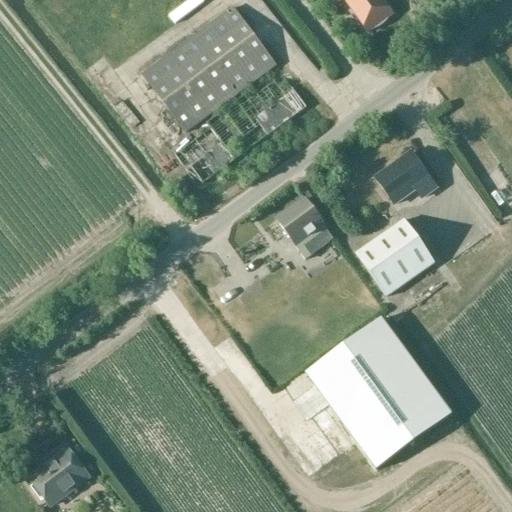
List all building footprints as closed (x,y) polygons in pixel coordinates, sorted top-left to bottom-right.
[(343,0),(369,34),(373,31),(380,27),(389,19),(392,16),(380,0),(343,0)] [(236,101),(235,99),(276,68),(233,9),(141,76),(185,135),(220,109),(222,113),(206,124),(208,128),(174,156),(198,189),(307,109),(279,72),(240,99),(236,101)] [(416,193),(422,201),(436,191),(410,154),(376,180),(396,208),(416,193)] [(307,198),(276,222),(296,247),(325,225),(307,198)] [(404,222),(356,256),(385,299),(434,265),(404,222)] [(152,320),(66,381),(158,511),(281,511),(193,386),(161,445),(154,417),(139,421),(154,429),(135,442),(122,424),(118,425),(113,404),(143,396),(138,406),(149,412),(146,402),(167,387),(164,373),(180,361),(152,320)] [(306,376),(376,472),(451,418),(381,322),(306,376)] [(39,473),(29,481),(52,510),(90,481),(64,446),(35,468),(39,473)]
